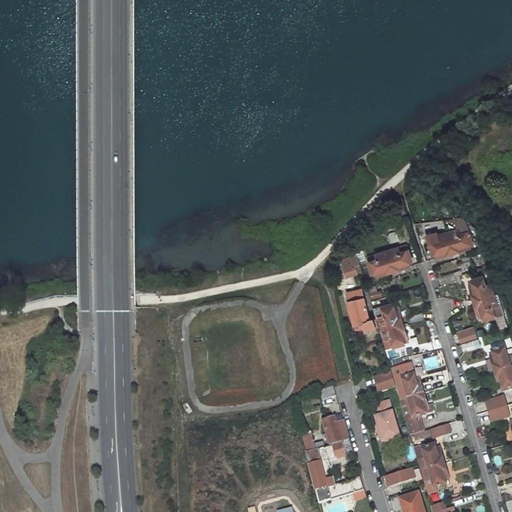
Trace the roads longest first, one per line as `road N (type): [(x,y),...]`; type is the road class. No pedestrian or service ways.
road 1 (primary): [(121,0),(127,511)]
road 2 (residential): [(498,511),(424,263)]
road 3 (residential): [(384,511),(346,383)]
